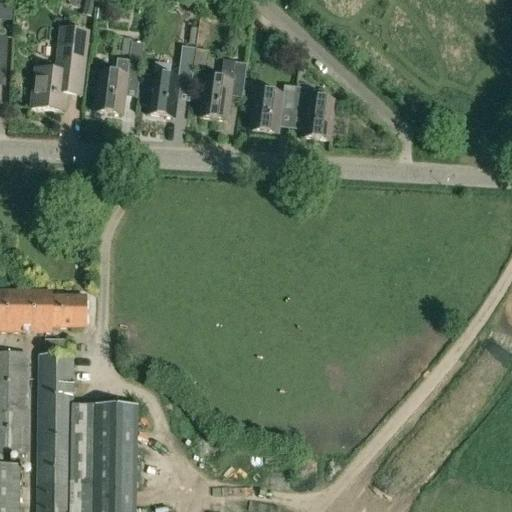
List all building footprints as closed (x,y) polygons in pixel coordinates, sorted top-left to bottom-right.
[(109,0),(108,3),(118,9),(122,0),(109,0)] [(64,115),(67,97),(80,99),(88,34),(61,30),(55,74),(35,71),(29,111),(64,115)] [(122,118),(125,93),(138,94),(141,71),(143,47),(131,45),(129,63),(117,62),(115,75),(100,73),(94,115),(122,118)] [(178,77),(193,79),(196,51),(182,49),(178,77)] [(243,100),(245,73),(245,67),(235,65),(223,63),(220,83),(203,81),(198,120),(227,124),(230,99),(243,100)] [(180,81),(151,77),(146,118),(175,121),(180,81)] [(281,112),(295,114),(298,91),(283,89),(282,97),(254,94),(250,134),(278,137),(281,112)] [(309,92),(298,91),(295,114),(305,115),(302,140),(329,143),(334,104),(308,101),(309,92)] [(51,331),(84,331),(84,300),(51,300),(51,295),(0,294),(0,335),(51,336),(51,331)] [(29,356),(0,355),(0,455),(28,456),(29,356)] [(35,511),(135,511),(137,410),(72,409),(73,358),(37,357),(35,511)] [(0,511),(18,511),(20,469),(0,468),(0,511)] [(254,502),(253,511),(256,511),(283,511),(284,504),(254,502)]
